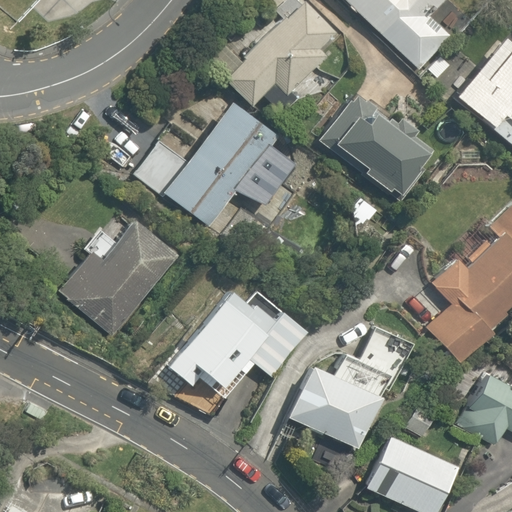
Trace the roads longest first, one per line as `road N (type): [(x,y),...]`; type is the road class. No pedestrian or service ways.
road 1 (residential): [(272,511),(193,449),(0,350)]
road 2 (tertiary): [(168,0),(102,63),(52,85),(0,95)]
